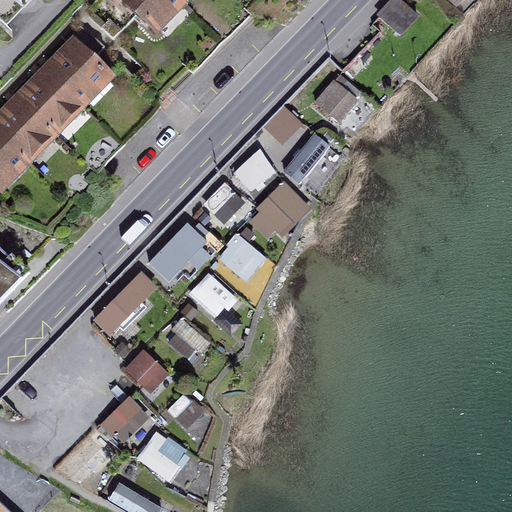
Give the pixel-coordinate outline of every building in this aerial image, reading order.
[(191,0),(123,0),(158,34),(191,0)] [(418,19),(396,0),(394,0),(380,17),(402,37),(418,19)] [(466,0),(449,0),(459,8),(466,0)] [(45,70),(66,89),(93,61),(73,42),(45,70)] [(93,61),(66,89),(84,108),(112,79),(93,61)] [(45,70),(18,98),(57,136),(84,108),(66,89),(45,70)] [(335,84),(318,104),(338,121),(355,101),(335,84)] [(18,98),(0,117),(0,135),(30,164),(57,136),(18,98)] [(264,129),(286,150),(307,129),(284,108),(264,129)] [(0,135),(0,189),(3,192),(30,164),(0,135)] [(314,138),(286,174),(300,184),(328,148),(314,138)] [(231,173),(248,197),(277,176),(261,153),(231,173)] [(310,211),(283,184),(247,220),(269,242),(278,233),(283,238),(310,211)] [(188,229),(153,266),(170,282),(205,245),(188,229)] [(268,259),(241,236),(220,261),(247,284),(268,259)] [(0,303),(20,283),(0,262),(0,303)] [(160,291),(140,273),(93,323),(113,342),(160,291)] [(230,311),(239,303),(210,274),(188,296),(232,339),(245,326),(230,311)] [(165,339),(192,364),(210,344),(183,320),(165,339)] [(144,357),(130,372),(150,391),(164,375),(144,357)] [(150,419),(129,399),(101,427),(122,448),(150,419)] [(215,419),(197,401),(177,420),(195,439),(215,419)] [(190,458),(157,434),(139,460),(172,483),(190,458)] [(103,451),(91,438),(59,467),(71,480),(103,451)] [(118,484),(109,500),(130,511),(161,511),(164,509),(118,484)]
